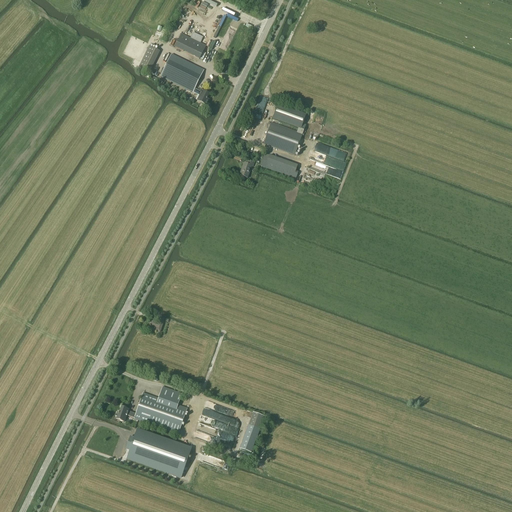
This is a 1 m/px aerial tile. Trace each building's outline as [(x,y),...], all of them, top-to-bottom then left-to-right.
[(206,47),(191,39),(181,34),(175,48),(200,60),(206,47)] [(194,34),(191,39),(206,47),(209,41),(194,34)] [(148,46),(139,67),(150,72),(159,51),(148,46)] [(193,93),(195,89),(204,70),(171,54),(160,78),(192,94),(193,93)] [(195,89),(193,93),(200,96),(197,102),(201,103),(201,104),(201,105),(203,106),(204,106),(205,105),(205,106),(208,100),(206,99),(208,95),(207,94),(208,93),(201,89),(200,91),(195,89)] [(265,110),(268,99),(259,97),(257,108),(265,110)] [(301,130),(303,124),(306,115),(278,105),(272,120),(298,129),(301,130)] [(295,156),(299,144),(303,134),(297,132),(271,123),(263,145),(295,156)] [(298,129),(297,132),(303,134),(306,125),(303,124),(301,130),(298,129)] [(328,165),(309,159),(304,176),(321,182),(323,173),(341,179),(346,163),(344,162),(347,153),(316,144),(314,151),(331,156),(328,165)] [(295,172),(297,165),(270,156),(268,163),(272,164),(270,169),(296,178),(298,172),(295,172)] [(248,161),(246,165),(244,164),(239,176),(247,179),(251,166),(252,167),(254,163),(248,161)] [(152,322),(151,326),(157,328),(156,331),(160,333),(163,322),(159,321),(158,324),(152,322)] [(134,420),(178,435),(187,409),(178,405),(182,394),(162,387),(158,399),(143,393),(136,414),(134,419),(134,420)] [(134,419),(136,414),(128,412),(128,410),(121,408),(119,414),(117,413),(115,419),(124,422),(126,416),(134,419)] [(230,450),(240,420),(206,409),(204,416),(202,415),(197,431),(204,433),(201,441),(230,450)] [(253,413),(248,426),(240,450),(251,454),(264,418),(253,413)] [(192,448),(137,429),(134,438),(130,437),(126,450),(129,451),(126,460),(181,479),(192,448)]
